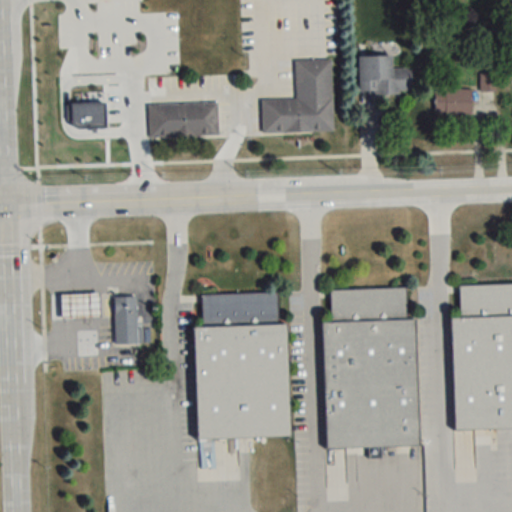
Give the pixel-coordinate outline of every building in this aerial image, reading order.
[(357,56),(357,92),(411,91),(411,67),(390,68),(390,55),(357,56)] [(261,132),(332,130),(330,59),(293,60),(294,99),(261,99),(261,132)] [(444,89),(444,82),(433,82),(433,115),(470,115),(470,89),(444,89)] [(147,104),(147,136),(216,135),(216,102),(147,104)] [(511,284),(457,286),(458,310),(449,310),(452,429),(511,427),(511,284)] [(413,319),(405,319),(404,289),(329,291),(329,322),(320,323),(324,448),(416,446),(413,319)] [(99,315),(98,290),(59,292),(60,317),(99,315)] [(192,327),(194,438),(286,437),(284,324),(277,324),(276,293),(200,294),(200,327),(192,327)] [(113,343),(143,342),(142,325),(136,325),(134,294),(111,295),(113,343)]
